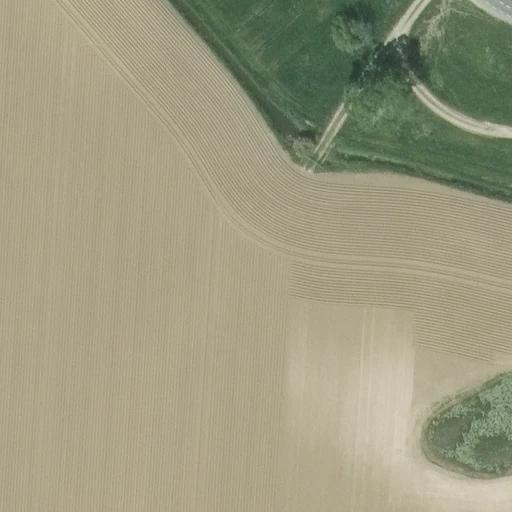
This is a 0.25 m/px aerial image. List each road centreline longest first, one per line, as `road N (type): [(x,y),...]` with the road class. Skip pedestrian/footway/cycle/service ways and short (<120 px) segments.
road 1 (track): [(511,133),(436,107),(414,86),(396,37),(425,0)]
road 2 (track): [(295,189),(354,88),(396,37)]
